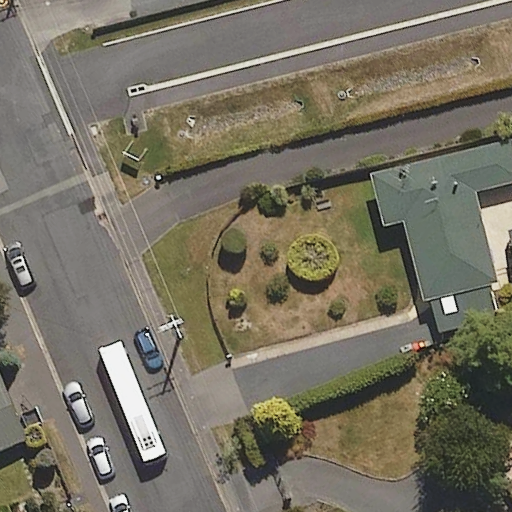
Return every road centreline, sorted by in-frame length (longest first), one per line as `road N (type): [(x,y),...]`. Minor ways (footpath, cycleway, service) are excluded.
road 1 (residential): [(7,96),(176,511)]
road 2 (residential): [(7,96),(78,70),(364,0)]
